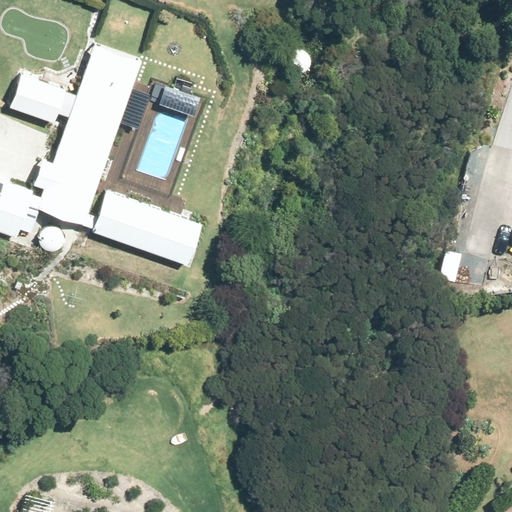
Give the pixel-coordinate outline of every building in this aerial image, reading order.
[(81,218),(137,55),(91,39),(34,203),(81,218)] [(27,185),(0,176),(0,228),(11,232),(27,185)] [(197,220),(102,187),(88,226),(183,259),(197,220)] [(42,247),(44,249),(52,249),(55,249),(57,248),(59,247),(61,245),(62,243),(64,241),(64,238),(65,236),(65,234),(65,231),(64,229),(63,227),(61,225),(59,223),(57,221),(55,220),(53,220),(50,219),(48,220),(45,220),(43,221),(41,222),(39,224),(38,226),(36,228),(35,230),(35,233),(35,235),(35,238),(36,240),(37,242),(38,244),(40,246),(42,247)] [(458,248),(439,244),(433,274),(452,278),(458,248)]
